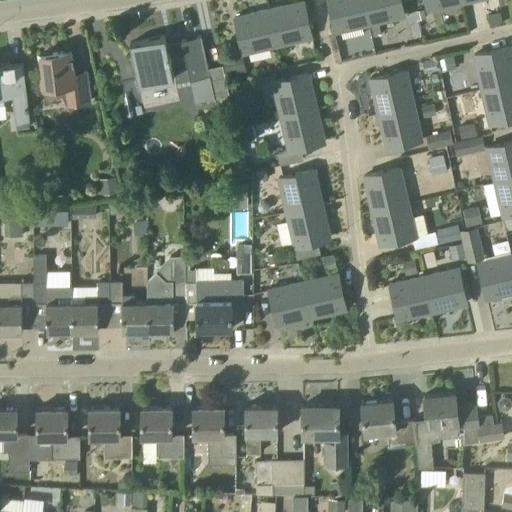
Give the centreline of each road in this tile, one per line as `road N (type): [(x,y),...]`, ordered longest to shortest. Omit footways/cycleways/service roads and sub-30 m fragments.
road 1 (residential): [(370,362),(336,75),(511,32)]
road 2 (residential): [(0,372),(370,362)]
road 3 (residential): [(370,362),(511,344)]
